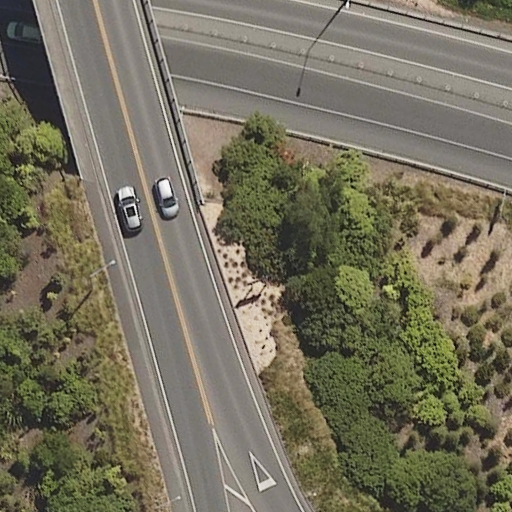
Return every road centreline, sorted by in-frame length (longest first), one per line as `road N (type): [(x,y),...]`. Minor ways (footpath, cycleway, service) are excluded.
road 1 (motorway): [(511,140),(301,75),(0,22)]
road 2 (primary): [(213,429),(94,0)]
road 3 (motorway): [(179,0),(511,74)]
